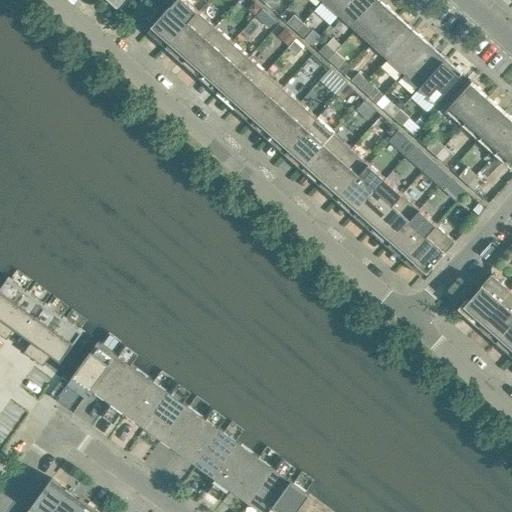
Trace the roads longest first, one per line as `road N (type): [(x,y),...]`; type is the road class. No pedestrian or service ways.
road 1 (residential): [(407,321),(48,0)]
road 2 (residential): [(179,511),(60,425),(0,507)]
road 3 (residential): [(407,321),(511,207)]
road 4 (residential): [(511,415),(407,321)]
